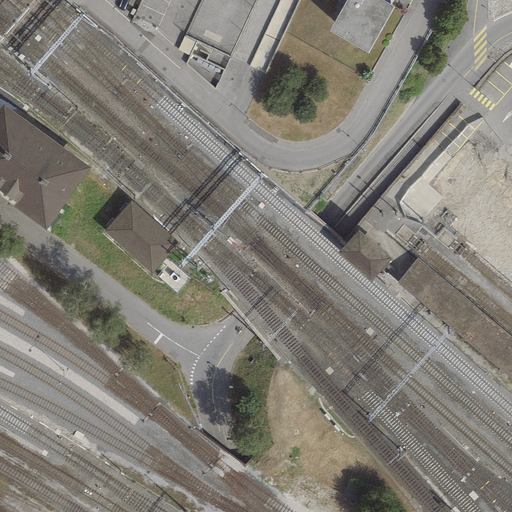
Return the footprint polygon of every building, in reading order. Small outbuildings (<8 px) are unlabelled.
[(366,54),(393,8),(379,0),(346,0),(328,32),(366,54)] [(0,183),(43,216),(84,162),(0,99),(0,183)] [(150,270),(176,241),(128,199),(103,227),(150,270)] [(371,278),(389,258),(360,233),(343,252),(371,278)] [(400,277),(511,372),(511,332),(420,254),(400,277)] [(343,498),(364,511),(368,511),(375,502),(350,486),(343,498)]
